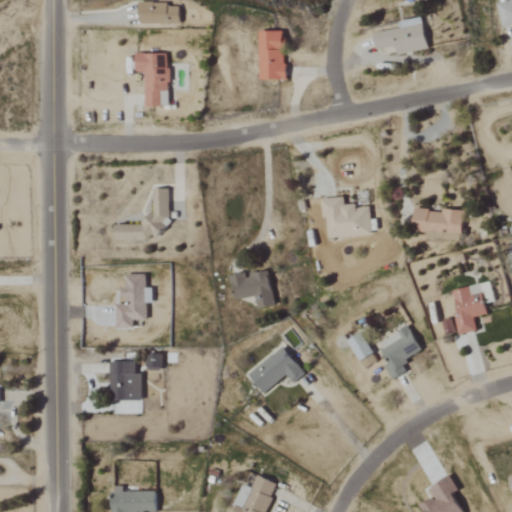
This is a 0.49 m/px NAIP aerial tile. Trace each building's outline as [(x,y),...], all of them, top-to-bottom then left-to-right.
[(511,0),(498,3),(503,29),(511,27),(511,0)] [(181,25),(181,5),(141,5),(141,25),(181,25)] [(428,51),(424,19),(400,22),(401,30),(375,34),(377,50),(397,48),(398,55),(428,51)] [(286,81),(285,32),(259,33),(260,82),(286,81)] [(169,108),(168,55),(137,56),(137,73),(145,73),(146,108),(169,108)] [(168,240),(168,190),(151,189),(151,226),(116,225),(115,239),(168,240)] [(372,207),(357,208),(357,205),(345,206),(345,198),(322,199),(323,219),(328,219),(329,238),(373,236),(372,207)] [(465,212),(416,208),(414,231),(427,232),(426,238),(462,241),(465,212)] [(275,306),(270,271),(249,273),(232,276),(235,300),(256,297),(258,309),(275,306)] [(146,275),(125,275),(124,304),(117,304),(116,328),(134,328),(134,320),(147,321),(147,303),(153,304),(153,289),(146,289),(146,275)] [(488,315),(486,304),(495,302),(491,283),(453,290),(459,316),(456,317),(459,336),(478,332),(475,318),(488,315)] [(444,333),(453,333),(453,319),(444,320),(444,333)] [(422,351),(409,327),(379,343),(390,364),(385,366),(393,380),(409,372),(404,360),(422,351)] [(294,384),(306,373),(282,346),(249,376),(265,394),(286,375),(294,384)] [(147,371),(163,370),(162,354),(147,355),(147,371)] [(142,402),(142,374),(136,374),(137,363),(111,362),(110,401),(142,402)] [(266,511),(278,484),(258,476),(252,490),(245,487),(234,511),(266,511)] [(464,511),(455,494),(460,491),(453,477),(431,488),(437,500),(423,507),(425,511),(464,511)] [(157,511),(157,492),(124,493),(124,487),(112,487),(112,511),(157,511)]
